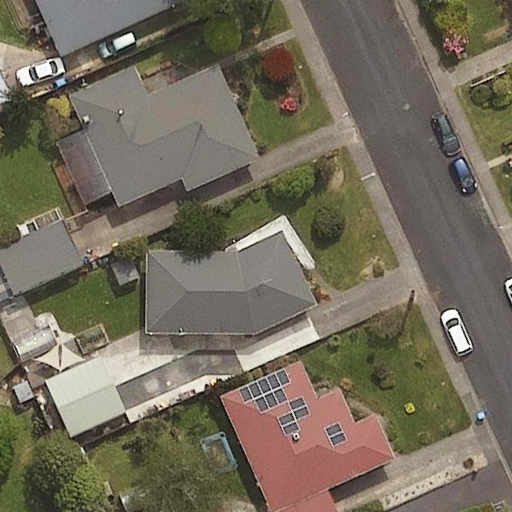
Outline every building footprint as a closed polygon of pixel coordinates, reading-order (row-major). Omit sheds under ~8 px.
[(34,0),(59,55),(182,0),(181,0),(34,0)] [(131,66),(67,95),(116,206),(179,178),(185,190),(257,158),(215,64),(144,95),(131,66)] [(0,115),(14,109),(0,78),(0,115)] [(0,307),(81,268),(61,228),(0,258),(0,307)] [(233,252),(145,251),(144,332),(253,333),(314,304),(279,230),(233,252)] [(35,309),(4,322),(20,359),(50,346),(35,309)] [(125,416),(100,362),(44,388),(69,442),(125,416)] [(296,364),(220,397),(270,511),(272,511),(394,459),(374,411),(351,421),(337,389),(312,400),(296,364)]
